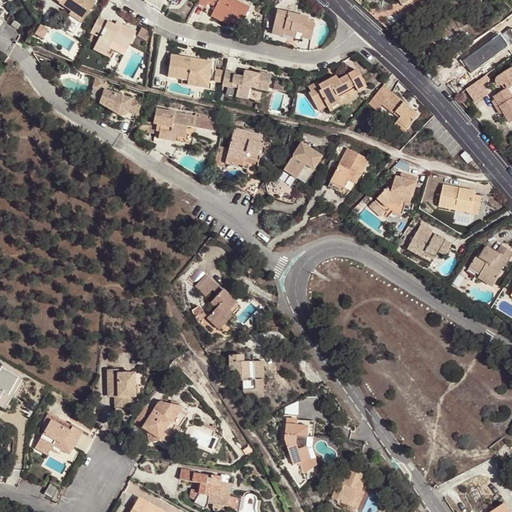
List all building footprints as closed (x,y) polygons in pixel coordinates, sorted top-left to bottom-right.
[(60,0),(58,3),(71,12),(62,25),(74,34),(96,2),(92,0),(60,0)] [(242,23),(249,7),(235,0),(198,0),(197,3),(207,8),(209,3),(215,7),(212,13),(230,22),(232,18),(242,23)] [(460,12),(452,2),(448,5),(455,15),(460,12)] [(308,19),(308,18),(277,10),(271,34),(283,37),(283,35),(284,29),(296,32),(303,34),(303,38),(311,40),(315,24),(314,24),(307,22),(308,19)] [(230,22),(212,13),(210,16),(228,26),(230,22)] [(127,49),(136,32),(120,24),(119,28),(114,25),(98,17),(90,33),(99,37),(96,44),(106,49),(103,55),(105,56),(109,48),(113,41),(127,49)] [(240,27),(242,23),(232,18),(230,22),(240,27)] [(17,29),(20,24),(14,21),(11,25),(17,29)] [(46,30),(38,26),(33,35),(41,39),(46,30)] [(457,41),(449,28),(433,39),(429,33),(419,39),(428,52),(434,48),(438,53),(457,41)] [(124,55),(127,49),(113,41),(109,48),(124,55)] [(103,55),(106,49),(96,44),(93,49),(103,55)] [(434,48),(428,52),(431,58),(438,53),(434,48)] [(207,88),(211,61),(170,55),(167,77),(182,79),(187,80),(187,85),(207,88)] [(223,82),(225,71),(225,70),(216,69),(215,81),(223,82)] [(470,73),(477,82),(479,81),(482,79),(475,69),(470,73)] [(511,69),(499,77),(498,78),(496,81),(496,82),(497,84),(498,85),(500,85),(502,85),(504,84),(507,89),(494,97),(496,100),(504,113),(510,123),(511,121),(511,69)] [(366,87),(356,70),(338,81),(331,85),(328,81),(319,86),(317,82),(308,87),(311,92),(308,94),(316,108),(325,103),(326,106),(327,108),(340,101),(337,95),(353,85),(357,92),(366,87)] [(258,77),(253,76),(254,73),(244,71),(243,77),(234,75),(235,73),(225,71),(223,82),(222,86),(232,88),(233,83),(238,84),(237,89),(235,97),(247,99),(250,87),(268,91),(271,75),(259,72),(259,74),(258,77)] [(479,81),(482,86),(492,79),(488,74),(482,79),(479,81)] [(336,76),(328,81),(331,85),(338,81),(336,76)] [(285,92),(287,87),(275,79),(273,89),(285,92)] [(477,82),(466,90),(475,102),(488,93),(482,86),(479,81),(477,82)] [(357,92),(353,85),(337,95),(340,101),(357,92)] [(125,119),(134,123),(140,103),(94,86),(90,96),(125,119)] [(391,94),(392,92),(384,86),(383,87),(391,94)] [(404,133),(419,115),(392,92),(391,94),(383,87),(369,103),(377,111),(382,105),(394,115),(396,113),(401,117),(399,119),(394,125),(404,133)] [(504,113),(496,100),(492,103),(500,115),(504,113)] [(342,104),(340,101),(327,108),(329,112),(342,104)] [(193,127),(195,116),(156,109),(153,124),(157,124),(156,127),(160,128),(159,132),(158,139),(192,146),(194,137),(185,136),(187,126),(193,127)] [(212,131),(215,117),(199,114),(198,117),(195,116),(193,127),(212,131)] [(156,131),(151,125),(141,124),(138,131),(155,134),(156,131)] [(260,144),(262,136),(234,129),(228,149),(219,147),(215,164),(223,167),(224,164),(226,156),(244,161),(242,168),(247,170),(248,163),(257,166),(262,145),(260,144)] [(304,184),(322,156),(301,143),(283,170),(296,179),(304,184)] [(363,172),(369,160),(348,149),(328,187),(346,196),(356,184),(361,176),(356,174),(359,169),(363,172)] [(472,160),(465,152),(461,156),(467,164),(472,160)] [(242,168),(244,161),(226,156),(224,164),(242,168)] [(410,205),(417,179),(401,174),(400,179),(396,178),(395,180),(392,191),(389,190),(389,189),(386,190),(385,190),(385,191),(375,202),(377,204),(379,201),(384,206),(382,209),(386,212),(386,213),(389,211),(386,208),(390,203),(402,206),(402,203),(405,203),(410,205)] [(389,190),(392,191),(395,180),(386,190),(389,189),(389,190)] [(474,195),(475,191),(443,185),(439,207),(456,210),(457,205),(471,208),(470,213),(478,215),(482,197),(474,195)] [(258,207),(267,194),(259,189),(251,202),(258,207)] [(382,209),(384,206),(379,201),(377,204),(375,202),(370,207),(381,217),(386,212),(382,209)] [(402,203),(402,206),(390,203),(386,208),(389,211),(402,214),(405,203),(402,203)] [(470,213),(471,208),(457,205),(456,210),(470,213)] [(446,255),(452,243),(435,234),(433,237),(419,229),(408,250),(417,255),(419,252),(425,255),(426,252),(436,257),(439,252),(446,255)] [(511,251),(501,245),(497,253),(494,251),(493,254),(485,249),(484,248),(477,255),(471,264),(483,271),(481,274),(480,275),(495,284),(501,273),(500,272),(503,266),(505,267),(511,255),(511,251)] [(483,271),(471,264),(470,267),(481,274),(483,271)] [(216,284),(207,274),(196,286),(205,295),(212,289),(216,284)] [(495,284),(480,275),(478,278),(493,287),(495,284)] [(223,289),(216,284),(212,289),(218,294),(223,289)] [(237,303),(223,289),(218,294),(210,303),(216,309),(207,318),(219,330),(227,321),(223,317),(230,311),(237,303)] [(192,311),(195,319),(203,312),(199,306),(192,311)] [(234,315),(230,311),(223,317),(227,321),(234,315)] [(195,319),(199,322),(206,315),(203,312),(195,319)] [(233,363),(244,363),(243,355),(228,355),(229,371),(233,371),(233,363)] [(263,362),(244,363),(233,363),(233,371),(233,378),(237,381),(242,381),(242,390),(247,390),(255,389),(255,379),(263,379),(264,379),(263,362)] [(0,404),(5,407),(20,376),(0,365),(0,404)] [(114,407),(129,407),(129,397),(135,397),(136,385),(133,385),(133,375),(117,374),(118,371),(107,371),(107,391),(111,391),(111,397),(114,397),(114,407)] [(255,379),(255,389),(247,390),(248,397),(263,396),(263,379),(255,379)] [(179,413),(182,408),(179,407),(170,405),(158,402),(153,410),(142,427),(141,428),(147,432),(149,442),(160,440),(169,445),(179,428),(172,424),(179,413)] [(144,405),(134,422),(142,427),(153,410),(144,405)] [(51,419),(63,426),(65,422),(49,412),(44,421),(48,424),(51,419)] [(186,418),(179,413),(172,424),(179,428),(186,418)] [(293,466),(311,460),(306,447),(308,437),(313,438),(315,421),(287,418),(285,440),(293,466)] [(51,449),(67,458),(82,432),(65,422),(63,426),(51,419),(48,424),(38,441),(51,449)] [(316,458),(312,447),(313,438),(308,437),(306,447),(311,460),(316,458)] [(36,446),(48,453),(51,449),(38,441),(36,446)] [(194,501),(205,507),(207,503),(213,504),(212,508),(213,509),(214,511),(216,511),(219,511),(221,510),(222,510),(223,505),(221,505),(224,492),(230,493),(232,484),(227,483),(228,477),(221,475),(220,477),(211,476),(211,479),(207,478),(207,476),(195,473),(195,472),(181,469),(179,480),(198,483),(200,484),(199,491),(197,490),(191,489),(190,497),(196,499),(194,501)] [(367,477),(349,469),(343,483),(339,482),(332,498),(338,500),(344,503),(357,509),(364,492),(361,491),(367,477)] [(50,483),(44,493),(53,499),(59,489),(50,483)] [(223,505),(227,506),(230,493),(224,492),(221,505),(223,505)] [(162,511),(138,498),(129,511),(162,511)]
